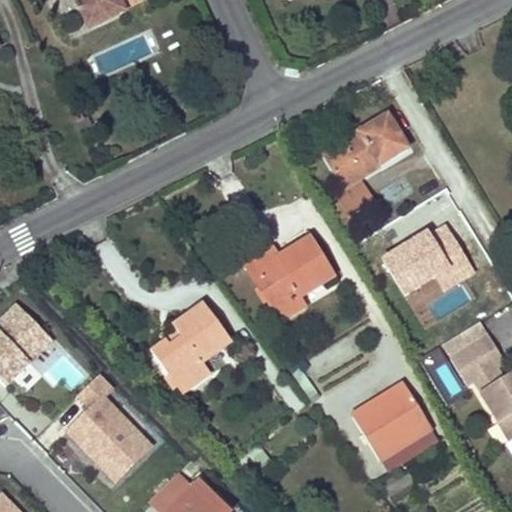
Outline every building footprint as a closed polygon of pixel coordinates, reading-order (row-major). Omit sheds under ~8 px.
[(76,0),(89,28),(125,12),(119,0),(76,0)] [(391,121),(388,115),(374,123),(378,129),(391,121)] [(341,201),(337,203),(333,205),(342,220),(343,219),(347,224),(353,221),(354,224),(377,210),(358,178),(407,149),(391,121),(378,129),(374,123),(358,132),(360,135),(325,155),(346,190),(338,195),(341,201)] [(428,232),(380,261),(404,300),(436,280),(444,293),(475,274),(446,228),(431,237),(428,232)] [(363,240),(357,231),(350,235),(356,245),(363,240)] [(309,240),(289,252),(270,264),(264,255),(245,267),(273,313),(332,276),(309,240)] [(0,382),(5,388),(52,341),(16,304),(0,320),(0,382)] [(198,365),(212,354),(226,343),(197,306),(170,328),(174,334),(147,355),(179,396),(206,375),(198,365)] [(486,334),(448,357),(465,383),(471,379),(493,366),(502,360),(486,334)] [(449,364),(433,370),(444,397),(459,392),(449,364)] [(471,379),(479,393),(501,379),(493,366),(471,379)] [(278,389),(297,411),(318,393),(299,371),(278,389)] [(511,372),(501,379),(479,393),(496,421),(505,416),(511,427),(511,372)] [(110,387),(97,374),(75,395),(88,408),(65,431),(79,445),(85,439),(107,461),(100,467),(114,481),(151,445),(137,431),(132,436),(110,414),(115,409),(102,395),(110,387)] [(402,382),(355,410),(384,458),(431,430),(402,382)] [(137,431),(115,409),(110,414),(132,436),(137,431)] [(511,427),(505,416),(496,421),(506,439),(511,435),(511,427)] [(107,461),(85,439),(79,445),(100,467),(107,461)] [(231,511),(201,481),(169,511),(231,511)] [(0,511),(20,511),(1,493),(0,493),(0,511)]
